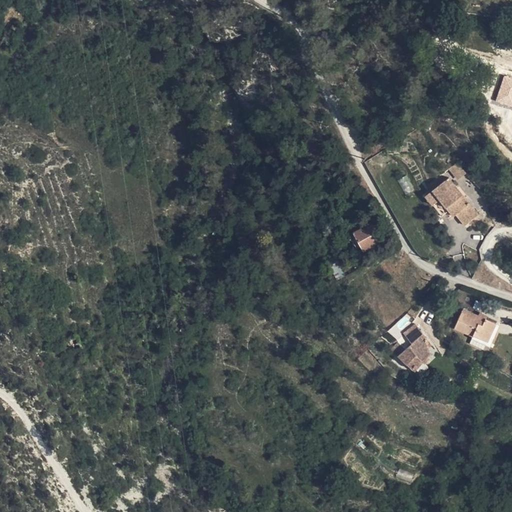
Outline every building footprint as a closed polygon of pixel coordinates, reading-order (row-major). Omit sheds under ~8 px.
[(511,77),(503,75),(495,102),(511,107),(511,77)] [(466,172),(472,166),(465,157),(459,162),(466,172)] [(456,174),(437,189),(445,200),(441,203),(450,215),(457,208),(463,215),(465,213),(473,222),(487,212),(456,174)] [(445,200),(437,189),(432,193),(441,203),(445,200)] [(361,233),(362,234),(372,245),(376,250),(391,238),(376,220),(361,233)] [(372,245),(362,234),(359,237),(368,249),(372,245)] [(484,313),(486,309),(468,305),(461,325),(482,332),(483,330),(497,335),(503,317),(492,314),(491,315),(484,313)] [(417,344),(427,333),(419,325),(409,336),(417,344)] [(413,364),(420,370),(421,371),(433,360),(439,355),(435,350),(440,343),(428,332),(427,333),(417,344),(425,353),(413,364)] [(86,352),(81,344),(67,353),(73,362),(86,352)] [(404,357),(413,364),(425,353),(417,344),(404,357)]
